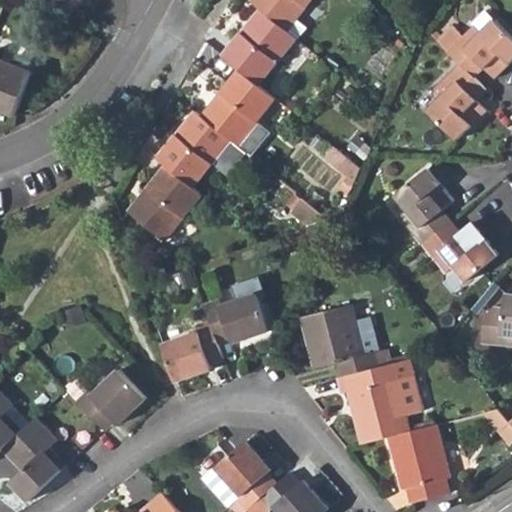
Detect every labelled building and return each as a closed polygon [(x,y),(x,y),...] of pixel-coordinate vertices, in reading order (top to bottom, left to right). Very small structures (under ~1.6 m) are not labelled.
[(253,0),(250,5),(260,13),(296,42),(315,18),(306,10),(314,0),(253,0)] [(257,90),(296,42),(260,13),(221,61),(238,75),(257,90)] [(451,29),(436,45),(459,66),(470,77),(480,67),(484,71),(494,80),(511,60),(511,39),(483,13),(470,26),(473,28),(462,40),(451,29)] [(35,74),(0,60),(0,109),(20,117),(35,74)] [(473,97),(482,87),(475,81),(470,77),(459,66),(435,91),(443,99),(431,113),(461,142),(489,113),(479,103),(473,97)] [(475,81),(484,71),(480,67),(470,77),(475,81)] [(254,127),(274,104),(257,90),(238,75),(200,121),(242,155),(247,159),(265,138),(254,127)] [(479,103),(488,93),(482,87),(473,97),(479,103)] [(221,180),(242,155),(200,121),(195,117),(157,165),(165,171),(193,194),(211,171),(221,180)] [(337,142),(330,150),(353,169),(360,161),(337,142)] [(341,188),(351,196),(360,174),(353,169),(330,150),(322,161),(345,181),(341,188)] [(162,247),(201,200),(193,194),(165,171),(127,218),(162,247)] [(395,226),(419,254),(442,235),(432,224),(438,219),(449,210),(423,178),(391,206),(402,220),(395,226)] [(273,189),(261,205),(273,214),(285,199),(273,189)] [(287,217),(305,230),(326,222),(300,201),(287,217)] [(447,230),(438,219),(432,224),(442,235),(447,230)] [(456,240),(447,230),(442,235),(451,245),(456,240)] [(451,245),(442,235),(419,254),(442,283),(450,276),(463,292),(495,263),(468,231),(456,240),(451,245)] [(511,293),(506,293),(504,309),(493,308),(485,317),(481,343),(499,345),(501,335),(511,336),(511,293)] [(223,304),(207,309),(212,326),(219,346),(234,341),(236,346),(272,333),(259,298),(225,310),(223,304)] [(336,363),(340,378),(388,367),(386,360),(384,350),(378,351),(369,317),(355,320),(352,307),(304,318),(315,367),(336,363)] [(55,316),(63,338),(83,330),(75,308),(55,316)] [(211,368),(226,363),(219,346),(212,326),(198,331),(199,337),(164,348),(178,384),(212,373),(211,368)] [(499,345),(511,347),(511,336),(501,335),(499,345)] [(406,355),(386,360),(388,367),(408,362),(406,355)] [(349,392),(361,447),(389,441),(408,436),(405,419),(423,415),(411,362),(408,362),(388,367),(340,378),(336,379),(339,394),(349,392)] [(74,386),(63,396),(100,434),(111,423),(114,427),(141,402),(115,374),(89,399),(84,394),(83,396),(74,386)] [(0,452),(26,428),(0,400),(0,452)] [(508,448),(511,444),(511,429),(510,427),(509,426),(501,416),(486,419),(508,448)] [(52,444),(32,423),(26,428),(0,452),(0,454),(19,475),(6,487),(23,505),(59,471),(42,453),(52,444)] [(408,508),(417,506),(448,499),(445,484),(449,483),(438,430),(408,436),(389,441),(400,495),(404,494),(408,508)] [(199,464),(206,472),(231,451),(224,443),(199,464)] [(238,503),(244,511),(251,511),(276,490),(267,479),(271,477),(245,448),(234,458),(217,473),(241,500),(238,503)] [(324,511),(302,486),(298,489),(289,479),(276,490),(251,511),(324,511)] [(152,511),(173,511),(164,502),(153,511),(152,511)]
